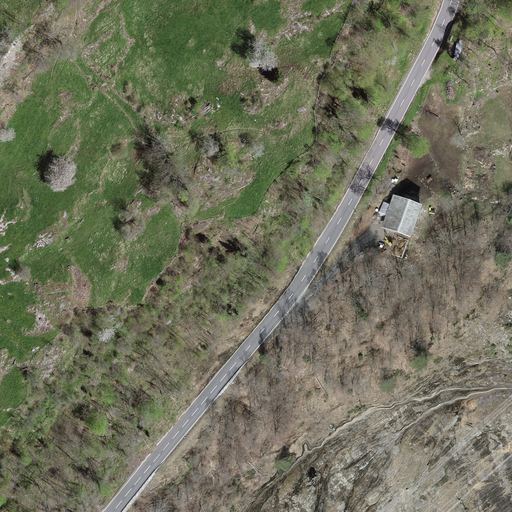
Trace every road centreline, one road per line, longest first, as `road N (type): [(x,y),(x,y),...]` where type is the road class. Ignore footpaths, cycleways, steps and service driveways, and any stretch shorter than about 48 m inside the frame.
road 1 (tertiary): [(451,0),(342,215),(292,294),(112,511)]
road 2 (track): [(379,238),(343,259),(302,304),(284,304)]
